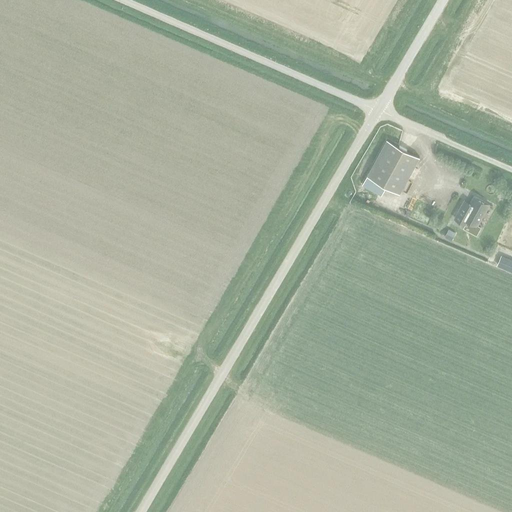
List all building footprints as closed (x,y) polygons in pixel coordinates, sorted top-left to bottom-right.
[(367,175),(400,192),(419,158),(386,140),(367,175)] [(416,177),(422,165),(418,163),(412,175),(416,177)] [(463,201),(453,219),(465,225),(467,221),(476,226),(488,206),(492,209),(492,208),(473,198),(469,205),(463,201)] [(449,229),(444,237),(452,240),(456,233),(449,229)] [(498,265),(511,270),(511,262),(501,257),(498,265)]
